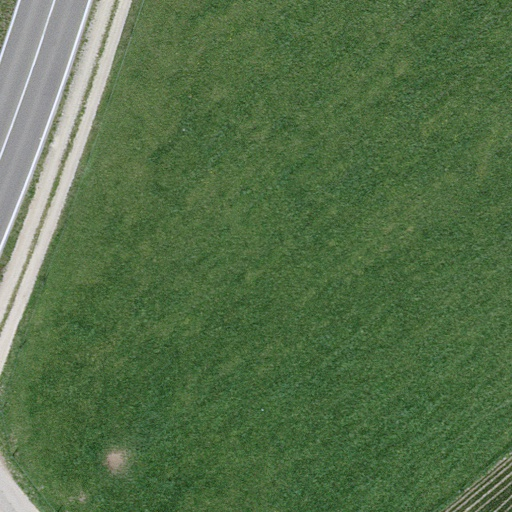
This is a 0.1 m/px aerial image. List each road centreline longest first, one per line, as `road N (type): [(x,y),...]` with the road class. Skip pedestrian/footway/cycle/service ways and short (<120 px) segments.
road 1 (track): [(114,0),(63,172),(0,330)]
road 2 (secondary): [(0,156),(53,0)]
